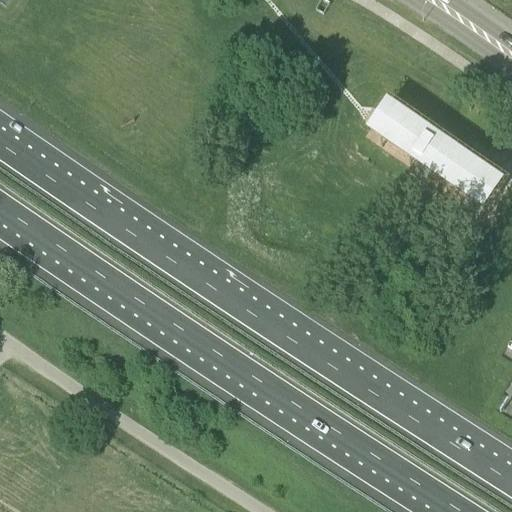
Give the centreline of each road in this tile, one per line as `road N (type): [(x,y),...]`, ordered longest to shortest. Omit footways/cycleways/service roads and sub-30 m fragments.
road 1 (trunk): [(511,484),(0,143)]
road 2 (trunk): [(0,209),(457,511)]
road 3 (unclassified): [(262,511),(0,338)]
